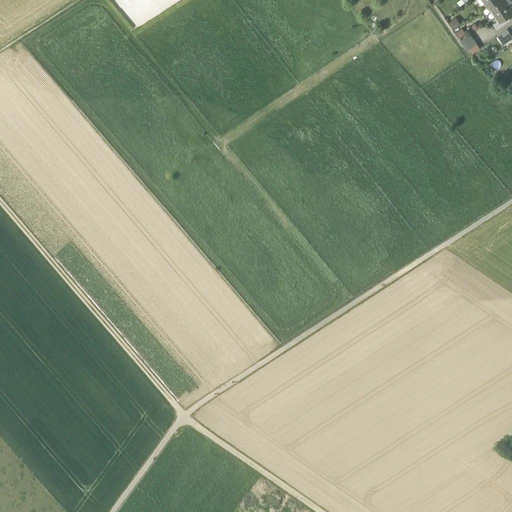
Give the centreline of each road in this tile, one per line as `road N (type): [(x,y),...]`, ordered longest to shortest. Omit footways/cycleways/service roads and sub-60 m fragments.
road 1 (track): [(183,416),(511,202)]
road 2 (track): [(0,199),(183,416)]
road 3 (track): [(183,416),(322,511)]
